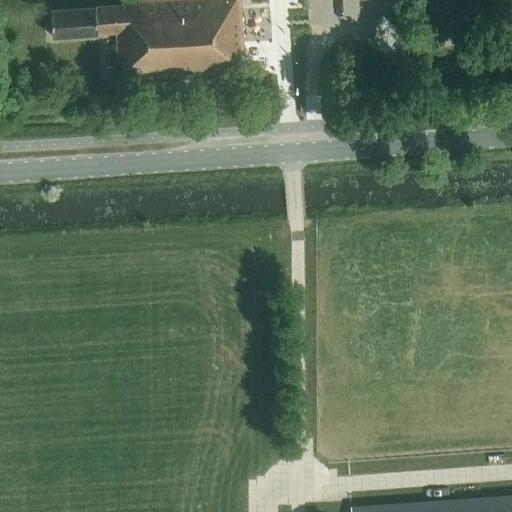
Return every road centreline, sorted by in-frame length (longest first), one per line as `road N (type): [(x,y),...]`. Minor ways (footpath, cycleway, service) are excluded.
road 1 (secondary): [(0,173),(511,135)]
road 2 (track): [(511,473),(297,491)]
road 3 (track): [(511,31),(411,46),(384,32),(378,7)]
